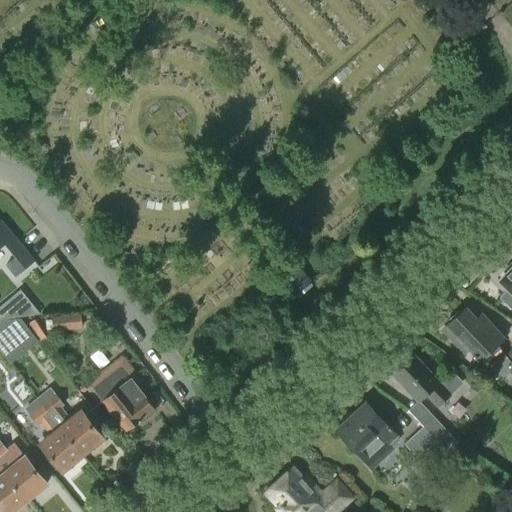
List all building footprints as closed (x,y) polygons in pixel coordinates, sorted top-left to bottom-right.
[(1,221),(0,221),(0,248),(4,245),(15,258),(6,265),(16,277),(35,261),(1,221)] [(511,262),(504,271),(507,273),(500,280),(509,289),(501,297),(511,308),(511,262)] [(0,319),(17,316),(6,302),(0,306),(0,319)] [(475,319),(466,308),(449,324),(446,321),(436,330),(439,334),(443,331),(474,365),(503,338),(481,313),(475,319)] [(51,318),(53,332),(83,328),(81,314),(51,318)] [(0,350),(2,353),(29,331),(19,319),(1,320),(0,321),(0,350)] [(88,383),(102,401),(104,400),(128,430),(155,409),(136,386),(143,381),(123,355),(88,383)] [(449,395),(414,357),(394,376),(417,402),(425,394),(437,407),(449,395)] [(50,388),(38,399),(51,415),(60,408),(64,405),(50,388)] [(38,399),(25,409),(39,425),(42,423),(51,415),(38,399)] [(349,421),(347,419),(335,430),(371,469),(392,450),(387,445),(396,438),(366,405),(349,421)] [(60,408),(51,415),(83,455),(103,438),(81,412),(80,412),(78,409),(68,418),(60,408)] [(49,433),(39,441),(41,444),(62,471),(83,455),(51,415),(42,423),(49,433)] [(432,417),(423,426),(442,446),(451,438),(432,417)] [(450,455),(442,446),(423,426),(403,443),(430,473),(450,455)] [(7,451),(0,456),(0,468),(26,501),(47,484),(25,457),(18,449),(7,451)] [(0,509),(2,511),(12,511),(26,501),(0,468),(0,509)] [(264,495),(280,511),(301,511),(303,510),(304,511),(332,511),(349,497),(335,481),(320,495),(312,487),(310,490),(291,470),(264,495)]
